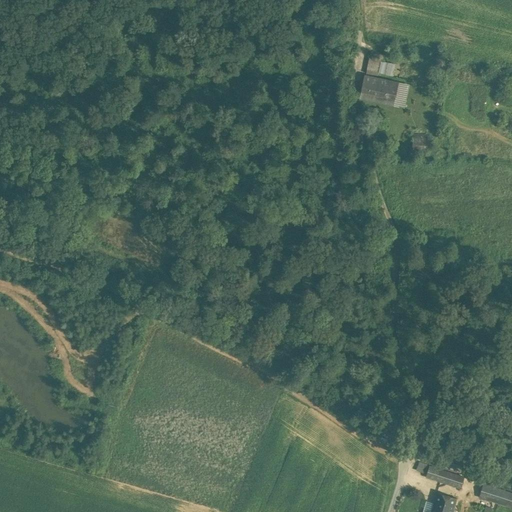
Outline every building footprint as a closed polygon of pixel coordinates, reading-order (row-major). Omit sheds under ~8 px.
[(382,60),(369,57),(367,70),(379,73),(382,60)] [(398,83),(366,76),(361,97),(393,104),(398,83)] [(415,138),(414,150),(428,152),(430,140),(415,138)] [(436,468),(419,462),(416,470),(427,473),(426,476),(433,478),(433,476),(436,468)] [(465,477),(436,468),(433,476),(462,485),(465,477)] [(483,483),(479,497),(505,505),(510,492),(483,483)] [(452,511),(457,498),(437,492),(434,502),(438,503),(437,509),(442,510),(442,511),(441,511),(452,511)] [(442,510),(437,509),(438,503),(434,502),(431,511),(441,511),(442,511),(442,510)]
